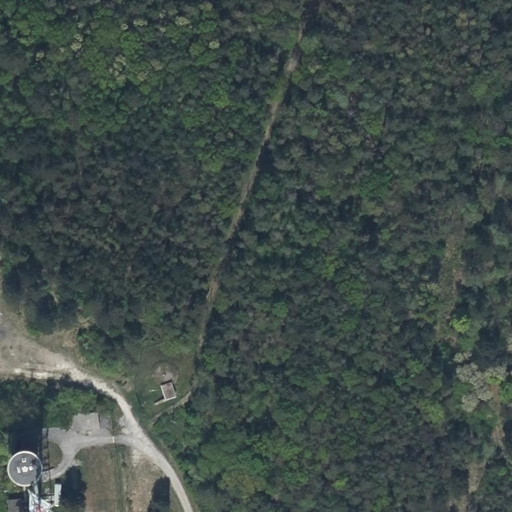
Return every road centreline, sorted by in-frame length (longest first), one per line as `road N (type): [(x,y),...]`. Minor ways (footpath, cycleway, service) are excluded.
road 1 (track): [(511,183),(487,182),(465,198),(418,206),(396,255),(356,273),(295,283),(248,263),(189,254),(166,278),(115,298),(36,347),(0,298)]
road 2 (track): [(0,255),(47,197),(61,161),(129,100),(178,0)]
road 3 (track): [(36,347),(111,397),(154,444),(191,511)]
